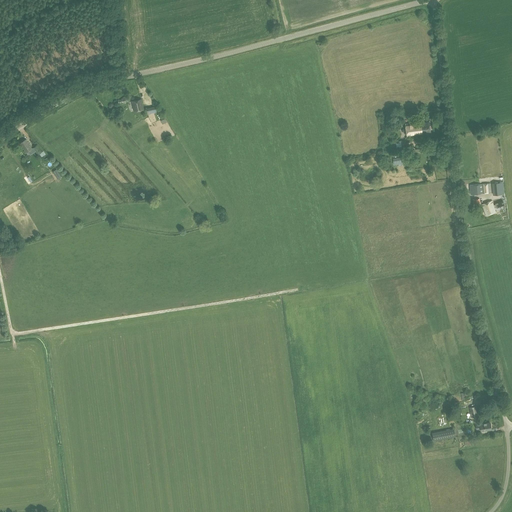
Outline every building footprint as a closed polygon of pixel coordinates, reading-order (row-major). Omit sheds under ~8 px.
[(132,101),(134,111),(144,109),(141,99),(132,101)] [(406,124),(408,136),(423,134),(423,132),(431,131),(429,122),(421,123),(421,121),(406,124)] [(20,143),(26,152),(33,148),(26,139),(20,143)] [(33,148),(37,154),(39,153),(41,156),(45,153),(43,150),(42,152),(37,145),(33,148)] [(392,156),(394,168),(410,165),(407,153),(392,156)] [(504,194),(503,182),(492,183),(493,195),(503,194),(503,199),(506,198),(505,194),(504,194)] [(491,193),(491,183),(470,185),(470,194),(491,193)] [(482,205),(486,215),(495,212),(492,201),(482,205)] [(469,407),(471,417),(479,416),(477,406),(469,407)] [(476,425),(477,429),(481,428),(481,431),(492,430),(491,422),(480,424),(476,425)] [(454,428),(432,433),(434,441),(455,436),(454,428)]
